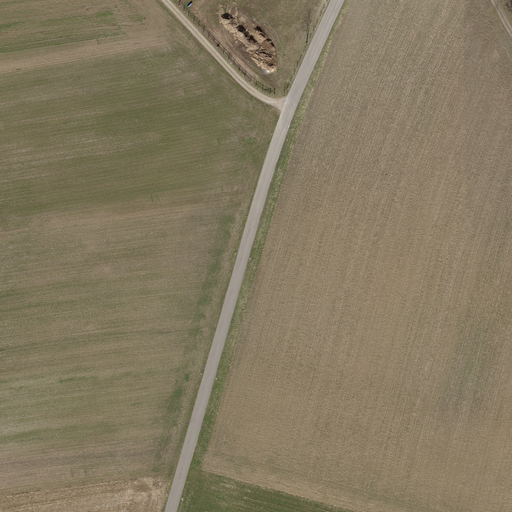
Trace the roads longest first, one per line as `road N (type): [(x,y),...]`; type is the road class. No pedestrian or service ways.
road 1 (tertiary): [(170,511),(289,108),(338,0)]
road 2 (track): [(289,108),(248,87),(165,0)]
